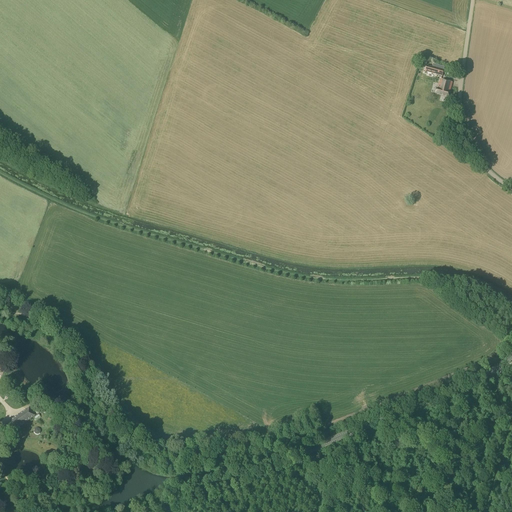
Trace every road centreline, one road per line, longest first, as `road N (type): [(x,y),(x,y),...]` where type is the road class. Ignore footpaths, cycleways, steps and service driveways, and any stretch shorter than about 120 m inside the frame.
road 1 (tertiary): [(165,511),(474,380),(511,353)]
road 2 (unclassified): [(511,189),(490,174),(460,122),(473,0)]
